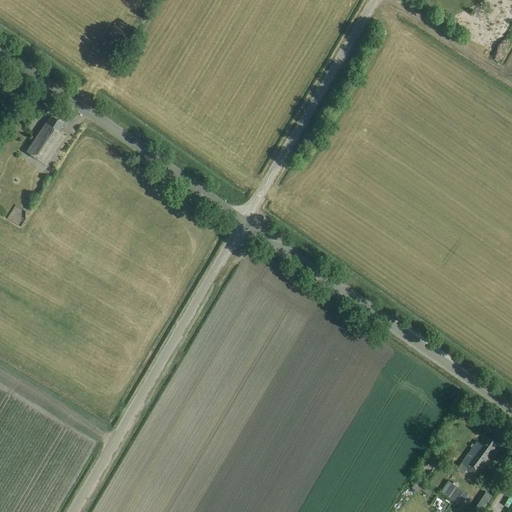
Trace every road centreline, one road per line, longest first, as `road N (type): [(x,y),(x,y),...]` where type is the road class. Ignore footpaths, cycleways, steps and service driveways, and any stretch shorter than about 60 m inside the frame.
road 1 (unclassified): [(72,511),(244,220)]
road 2 (unclassified): [(511,409),(244,220)]
road 3 (unclassified): [(244,220),(0,51)]
road 4 (unclassified): [(244,220),(374,0)]
road 5 (track): [(391,0),(511,78)]
